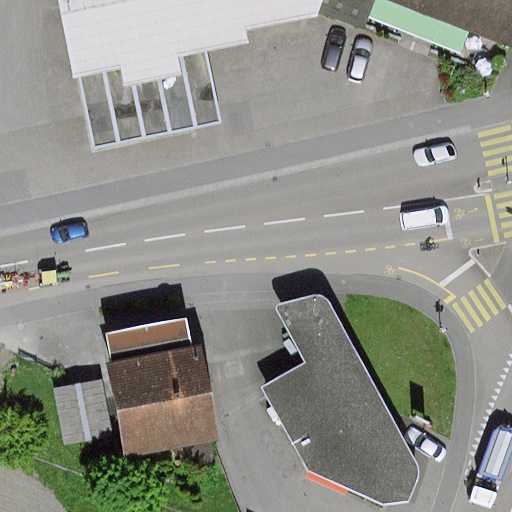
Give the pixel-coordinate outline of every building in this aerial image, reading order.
[(69,0),(84,69),(324,3),(325,0),(69,0)] [(511,0),(325,0),(324,3),(376,24),(380,12),(473,49),(484,23),(511,33),(511,0)] [(183,77),(86,84),(90,139),(145,135),(143,119),(186,116),(183,77)] [(307,299),(302,300),(285,303),(269,307),(267,310),(298,366),(255,391),(301,477),(375,510),(400,505),(408,485),(411,478),(411,472),(408,466),(404,461),(324,313),(322,307),(320,303),(315,300),(312,299),(307,299)] [(55,445),(111,435),(114,455),(209,438),(192,344),(183,346),(178,317),(98,331),(103,360),(97,361),(100,375),(44,385),(55,445)]
